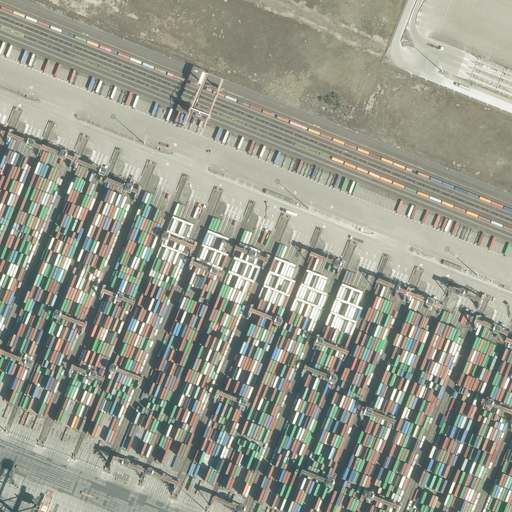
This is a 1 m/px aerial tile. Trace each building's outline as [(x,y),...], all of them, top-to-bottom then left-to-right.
[(38,165),(34,175),(37,176),(38,173),(40,174),(39,177),(43,178),(46,167),(38,165)] [(45,180),(56,183),(59,172),(49,169),(49,170),(50,171),(48,177),(46,176),(45,180)] [(23,183),(24,172),(17,171),(15,182),(23,183)] [(80,193),(83,181),(75,179),(72,191),(80,193)] [(264,194),(292,205),(294,202),(265,190),(264,194)] [(139,217),(144,219),(160,219),(162,213),(144,206),(143,206),(139,216),(139,217)] [(110,213),(110,218),(121,218),(120,210),(112,210),(112,213),(110,213)] [(463,269),(444,262),(443,265),(461,272),(463,269)]
